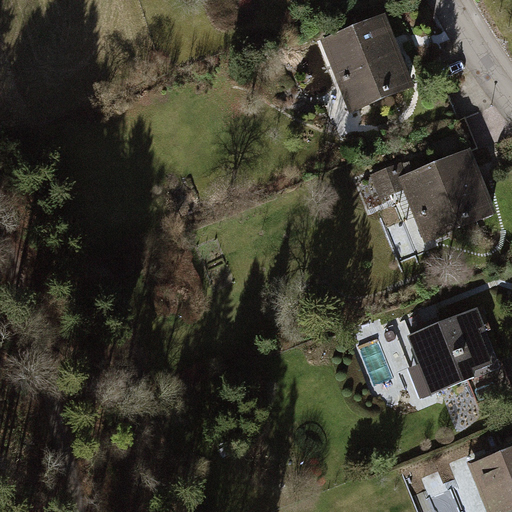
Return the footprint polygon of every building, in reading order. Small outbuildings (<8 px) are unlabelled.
[(383,19),(320,46),(349,117),(413,90),(383,19)] [(471,148),(401,180),(426,244),(497,216),(471,148)] [(368,205),(380,200),(371,177),(359,183),(368,205)] [(429,396),(500,367),(475,307),(404,336),(429,396)] [(511,511),(511,452),(468,470),(485,511),(511,511)]
